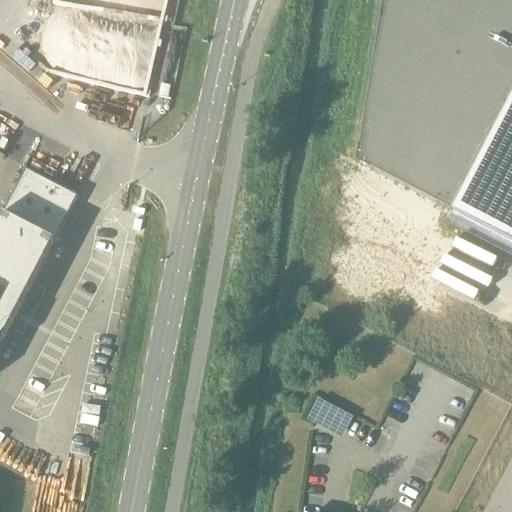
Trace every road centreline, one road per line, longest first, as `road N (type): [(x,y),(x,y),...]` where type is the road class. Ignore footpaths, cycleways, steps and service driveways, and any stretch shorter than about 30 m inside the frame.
road 1 (primary): [(130,511),(235,0)]
road 2 (unclassified): [(175,511),(252,51),(272,0)]
road 3 (unknown): [(125,141),(11,373)]
road 4 (unknown): [(125,141),(0,76)]
